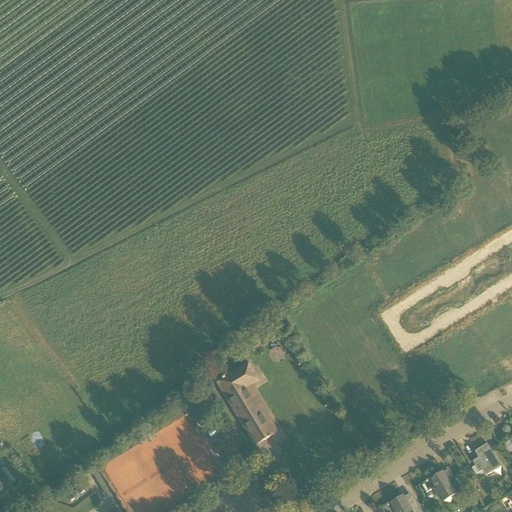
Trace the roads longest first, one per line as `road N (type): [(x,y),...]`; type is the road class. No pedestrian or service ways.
road 1 (residential): [(511,282),(406,344),(389,316),(511,235)]
road 2 (residential): [(335,511),(511,401)]
